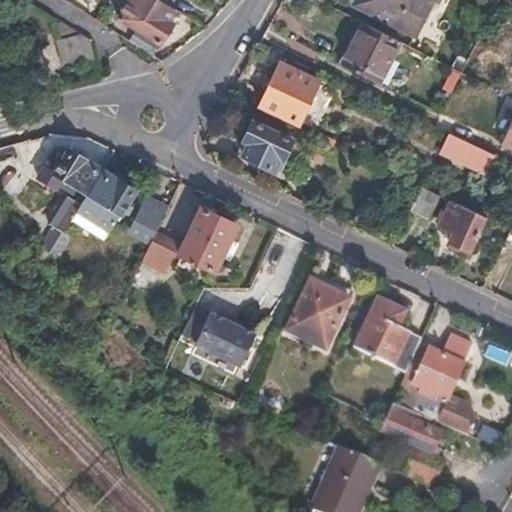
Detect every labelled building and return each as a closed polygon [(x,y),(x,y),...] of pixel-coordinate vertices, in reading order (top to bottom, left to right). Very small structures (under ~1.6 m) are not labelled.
[(168,18),(174,7),(164,1),(162,0),(132,0),(122,17),(136,25),(130,39),(153,53),(160,41),(172,21),(168,18)] [(439,5),(441,0),(349,0),(415,37),(433,2),(439,5)] [(94,37),(51,14),(62,63),(98,55),(94,37)] [(425,24),(418,37),(438,48),(445,35),(425,24)] [(381,86),(402,46),(363,25),(342,66),(381,86)] [(296,126),(316,84),(279,66),(258,109),(296,126)] [(455,92),(463,77),(457,73),(449,89),(455,92)] [(404,91),(428,103),(434,88),(410,77),(404,91)] [(292,142),(253,123),(240,148),(245,150),(242,156),(273,171),(279,160),(282,161),(292,142)] [(511,130),(503,148),(511,151),(511,130)] [(497,157),(451,135),(442,154),(488,176),(497,157)] [(321,165),(329,147),(317,141),(308,159),(321,165)] [(97,176),(92,174),(96,167),(67,150),(52,174),(42,168),(36,178),(54,189),(59,182),(84,197),(97,176)] [(109,232),(135,191),(107,174),(104,175),(101,178),(97,176),(84,197),(78,206),(74,210),(109,232)] [(430,220),(440,198),(422,189),(411,211),(430,220)] [(59,233),(74,210),(78,206),(63,198),(45,225),(51,229),(41,245),(48,252),(59,233)] [(157,231),(167,209),(149,200),(138,221),(157,231)] [(469,253),(485,219),(451,203),(447,211),(442,212),(436,222),(440,228),(452,233),(447,243),(469,253)] [(211,271),(234,225),(200,210),(177,255),(211,271)] [(54,259),(67,238),(59,233),(48,252),(54,259)] [(162,270),(175,245),(154,235),(139,269),(150,273),(158,267),(162,270)] [(324,351),(348,301),(308,282),(284,333),(324,351)] [(405,375),(418,344),(420,340),(394,329),(401,311),(375,299),(351,350),(405,375)] [(232,325),(234,320),(226,317),(224,321),(208,314),(192,346),(237,368),(253,335),(232,325)] [(462,363),(471,344),(448,333),(439,354),(418,344),(405,375),(392,410),(411,419),(466,444),(473,429),(465,411),(446,401),(462,363)] [(491,364),(487,374),(507,382),(511,373),(491,364)] [(372,432),(377,421),(336,402),(331,412),(343,418),(342,420),(370,434),(372,432)] [(431,439),(407,427),(411,419),(392,410),(384,424),(377,421),(372,432),(408,449),(399,468),(426,480),(435,462),(423,455),(431,439)] [(477,438),(494,442),(498,428),(480,424),(477,438)] [(359,511),(375,468),(336,450),(315,511),(359,511)] [(422,490),(426,480),(399,468),(394,477),(422,490)]
